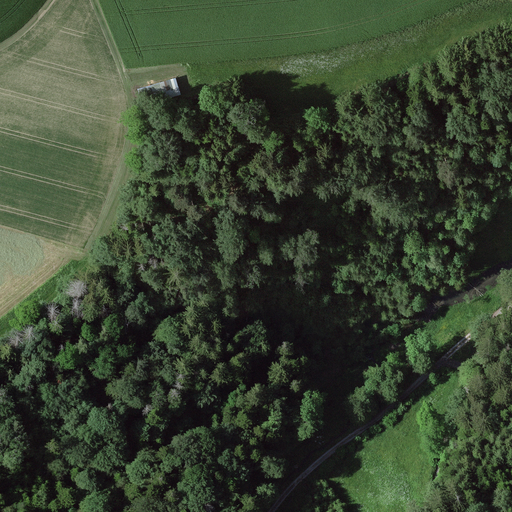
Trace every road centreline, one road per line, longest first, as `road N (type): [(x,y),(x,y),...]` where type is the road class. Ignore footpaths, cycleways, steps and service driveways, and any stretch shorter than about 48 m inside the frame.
road 1 (track): [(270,511),(313,465),(497,313)]
road 2 (unclassified): [(511,300),(497,313),(471,377),(430,511)]
